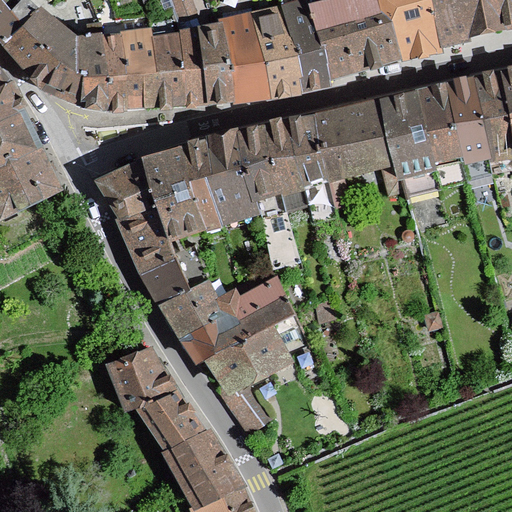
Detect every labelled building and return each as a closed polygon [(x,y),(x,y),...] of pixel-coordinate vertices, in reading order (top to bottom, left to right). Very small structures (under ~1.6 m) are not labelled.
[(0,0),(0,5),(10,17),(21,29),(61,65),(46,89),(84,105),(108,108),(102,39),(101,26),(89,28),(90,34),(86,35),(86,38),(77,40),(40,10),(39,11),(26,0),(0,0)] [(186,104),(210,102),(202,31),(196,17),(189,20),(182,0),(172,0),(180,22),(186,21),(189,33),(182,35),(186,104)] [(190,0),(182,0),(189,20),(196,17),(190,0)] [(328,78),(306,0),(279,0),(282,12),(285,12),(302,90),(329,84),(328,78)] [(306,0),(328,78),(396,58),(380,0),(342,0),(337,1),(336,0),(306,0)] [(443,48),(432,0),(380,0),(396,58),(443,48)] [(465,43),(463,35),(486,30),(480,0),(432,0),(443,48),(465,43)] [(511,0),(480,0),(486,30),(511,25),(511,0)] [(0,26),(10,17),(0,5),(0,26)] [(269,95),(302,90),(285,12),(282,12),(252,18),(252,20),(269,95)] [(21,29),(10,17),(0,26),(0,36),(44,88),(46,89),(61,65),(21,29)] [(269,95),(252,20),(219,27),(232,101),(269,95)] [(217,28),(202,31),(210,102),(232,101),(219,27),(217,28)] [(155,69),(151,34),(123,37),(122,37),(127,107),(146,106),(144,70),(155,69)] [(186,104),(182,35),(153,39),(152,34),(151,34),(155,69),(144,70),(146,106),(186,104)] [(127,107),(122,37),(102,39),(108,108),(127,107)] [(0,88),(9,84),(0,73),(0,88)] [(511,74),(503,77),(511,128),(511,74)] [(489,156),(490,159),(511,153),(511,128),(503,77),(475,82),(489,156)] [(463,163),(489,156),(475,82),(446,89),(462,163),(463,163)] [(0,121),(22,110),(9,84),(0,88),(0,121)] [(446,89),(417,96),(433,169),(434,169),(441,189),(468,182),(463,163),(462,163),(446,89)] [(399,178),(401,177),(405,191),(408,200),(441,190),(441,189),(434,169),(433,169),(417,96),(383,103),(399,178)] [(348,112),(316,119),(328,177),(381,163),(390,195),(405,191),(401,177),(399,178),(383,103),(348,112)] [(0,132),(27,119),(22,110),(0,121),(0,132)] [(0,165),(40,147),(27,119),(0,132),(0,165)] [(316,119),(290,124),(309,206),(314,224),(337,217),(327,177),(328,177),(316,119)] [(266,130),(287,213),(309,206),(290,124),(266,130)] [(240,136),(259,213),(258,213),(273,270),(300,262),(287,213),(266,130),(240,136)] [(259,213),(240,136),(227,139),(210,143),(219,174),(208,178),(222,224),(258,213),(259,213)] [(219,174),(210,143),(180,151),(205,229),(221,224),(222,224),(208,178),(219,174)] [(0,219),(61,190),(40,147),(0,165),(0,219)] [(205,229),(180,151),(145,161),(159,205),(171,239),(205,229)] [(135,214),(159,205),(145,161),(106,178),(103,192),(105,198),(119,215),(120,218),(135,214)] [(120,218),(143,272),(176,257),(175,254),(171,239),(159,205),(135,214),(120,218)] [(192,288),(208,281),(209,280),(196,245),(175,254),(176,257),(192,288)] [(192,288),(176,257),(143,272),(161,304),(192,290),(192,288)] [(225,293),(225,295),(216,299),(223,315),(181,337),(199,364),(209,359),(269,329),(295,313),(271,269),(225,293)] [(216,299),(208,281),(192,288),(192,290),(161,304),(181,337),(223,315),(216,299)] [(333,298),(317,306),(320,322),(338,318),(333,298)] [(209,359),(226,385),(228,388),(244,380),(285,360),(279,348),(300,338),(295,329),(300,327),(294,315),(296,315),(295,313),(269,329),(209,359)] [(174,391),(149,348),(109,364),(128,411),(139,407),(138,406),(174,391)] [(218,390),(248,435),(272,418),(244,380),(228,388),(226,385),(218,390)] [(167,448),(203,431),(174,391),(138,406),(139,407),(167,448)] [(215,447),(203,431),(167,448),(187,490),(198,506),(239,488),(231,471),(215,447)] [(198,506),(193,508),(194,511),(249,511),(239,488),(198,506)]
